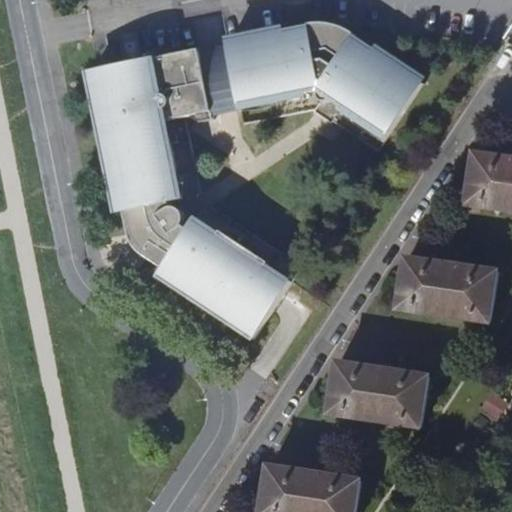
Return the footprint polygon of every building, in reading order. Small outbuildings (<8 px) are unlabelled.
[(380,155),(425,87),(356,42),(358,39),(354,37),(348,33),(341,30),(333,28),(326,27),(318,27),(308,28),(309,31),(229,48),(230,51),(243,112),(246,128),(316,114),(315,115),(333,127),(334,125),(380,155)] [(215,118),(243,112),(230,51),(202,57),(214,116),(215,118)] [(176,211),(174,212),(172,206),(196,201),(202,196),(189,132),(197,119),(214,116),(202,57),(201,53),(94,75),(123,216),(126,215),(130,236),(133,236),(148,258),(147,260),(165,272),(163,275),(177,284),(174,288),(218,318),(221,313),(258,338),(293,285),(304,270),(211,208),(204,213),(191,233),(185,229),(187,228),(187,225),(188,222),(187,219),(186,217),(184,214),(182,213),(179,212),(176,211)] [(469,209),(511,214),(511,160),(510,160),(509,164),(476,159),(469,209)] [(400,313),(491,326),(497,275),(465,271),(466,268),(440,265),(440,267),(407,262),(400,313)] [(330,416),(422,430),(429,380),(397,375),(397,373),(373,369),(373,372),(338,367),(330,416)] [(263,511),(356,511),(361,482),(328,478),(328,475),(305,472),(304,475),(269,470),(263,511)]
